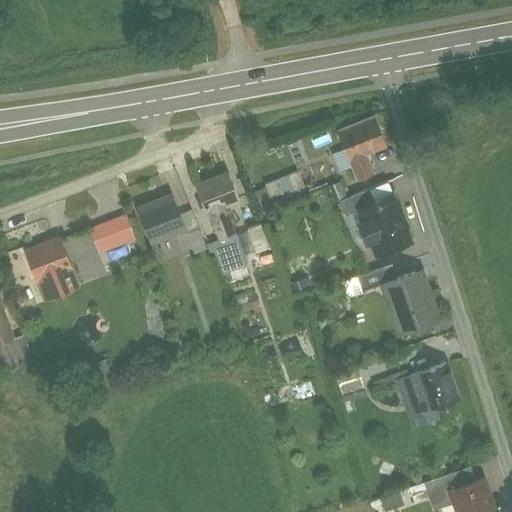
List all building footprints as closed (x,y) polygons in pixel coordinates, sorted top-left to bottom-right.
[(381,185),(373,163),(391,156),(378,120),(341,134),(354,170),(356,169),(365,191),(381,185)] [(265,182),(272,203),(307,192),(301,171),(265,182)] [(235,177),(200,189),(210,216),(212,215),(225,250),(244,243),(231,208),(245,203),(235,177)] [(420,254),(399,195),(360,209),(382,268),(420,254)] [(179,199),(142,213),(154,246),(192,232),(179,199)] [(132,222),(93,237),(101,259),(141,244),(132,222)] [(262,225),(251,229),(259,251),(270,247),(262,225)] [(65,240),(26,255),(47,311),(86,297),(65,240)] [(450,333),(429,276),(392,290),(413,347),(450,333)] [(0,356),(20,349),(2,300),(0,300),(0,356)] [(465,411),(448,366),(412,379),(429,425),(465,411)] [(502,511),(490,479),(452,493),(458,511),(502,511)] [(383,497),(388,511),(406,504),(401,490),(383,497)]
